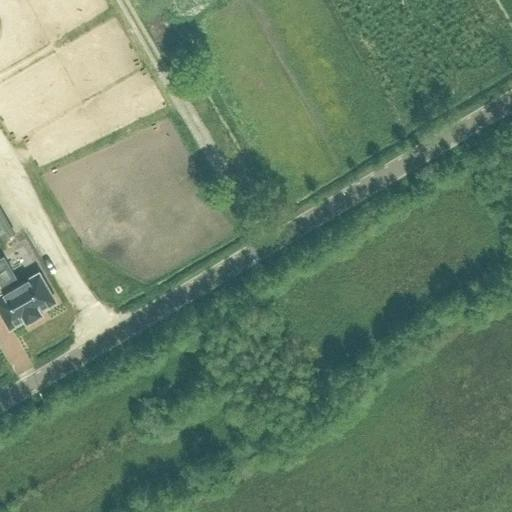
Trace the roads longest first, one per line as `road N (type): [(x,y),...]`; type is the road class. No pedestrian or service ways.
road 1 (unclassified): [(0,400),(264,245)]
road 2 (unclassified): [(264,245),(511,99)]
road 3 (unclassified): [(264,245),(122,0)]
